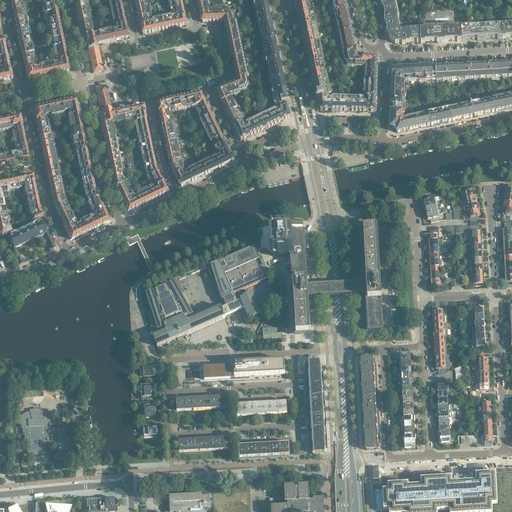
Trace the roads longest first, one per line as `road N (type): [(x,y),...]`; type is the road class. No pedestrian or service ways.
road 1 (residential): [(297,427),(168,435),(166,393)]
road 2 (secondary): [(355,511),(344,350)]
road 3 (secondary): [(335,350),(341,511)]
road 4 (residential): [(166,393),(169,359),(293,353)]
road 5 (residential): [(495,295),(504,452)]
road 6 (residential): [(121,224),(104,190),(82,83)]
road 7 (residential): [(362,349),(356,233),(339,221)]
road 8 (residential): [(382,139),(511,117)]
road 9 (residential): [(166,393),(295,385)]
road 10 (secondary): [(344,350),(333,222)]
road 11 (residential): [(318,224),(318,352)]
road 12 (secondary): [(325,223),(335,350)]
road 13 (unclassified): [(0,494),(126,484)]
road 14 (residential): [(387,53),(511,50)]
road 15 (secondary): [(306,118),(282,0)]
